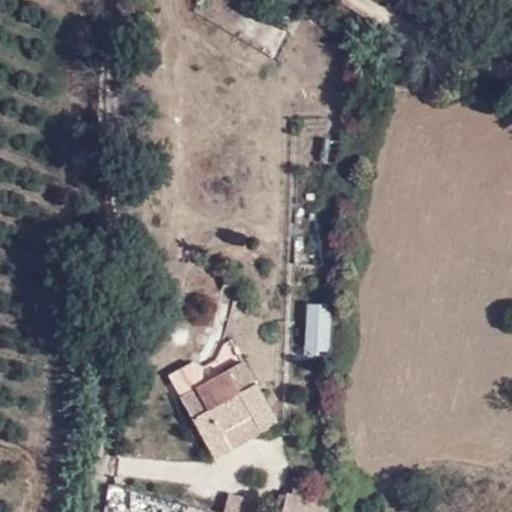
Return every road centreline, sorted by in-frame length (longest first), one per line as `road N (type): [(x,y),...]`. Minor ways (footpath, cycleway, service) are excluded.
road 1 (unclassified): [(90,511),(102,411),(106,0)]
road 2 (unclassified): [(511,46),(357,0)]
